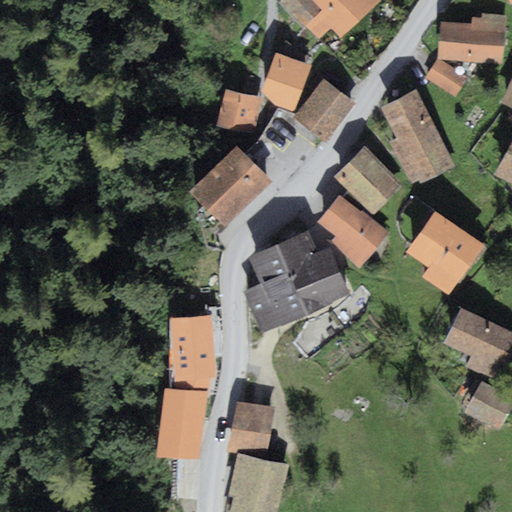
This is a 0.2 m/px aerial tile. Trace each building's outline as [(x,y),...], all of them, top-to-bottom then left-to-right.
[(279,0),(277,2),(302,28),(304,25),(317,39),(330,28),(339,38),(380,0),(279,0)] [(471,23),(441,21),(437,59),(503,64),(506,16),(481,14),(481,18),(471,17),(471,23)] [(311,66),(275,52),(260,91),(274,105),(294,112),(311,66)] [(467,79),(438,59),(425,77),(455,97),(467,79)] [(511,75),(500,102),(511,107),(511,75)] [(355,103),(323,78),(293,117),(325,142),(355,103)] [(262,97),(224,89),(216,125),(254,133),(262,97)] [(416,89),(380,107),(395,138),(389,141),(411,186),(454,165),(416,89)] [(511,139),(494,174),(511,183),(511,139)] [(235,145),(189,190),(225,226),(271,181),(235,145)] [(403,184),(364,146),(334,176),(372,214),(403,184)] [(360,212),(340,195),(318,221),(335,236),(330,242),(360,267),(389,233),(362,210),(360,212)] [(483,245),(433,211),(405,251),(427,267),(421,276),(448,295),(483,245)] [(259,283),(242,291),(260,332),(349,294),(328,246),(316,251),(307,230),(247,256),(259,283)] [(511,352),(511,332),(461,308),(444,344),(471,356),(465,367),(491,379),(496,369),(503,372),(511,352)] [(211,315),(170,318),(175,380),(216,376),(211,315)] [(511,405),(511,400),(481,382),(464,412),(497,432),(511,405)] [(206,392),(163,388),(156,455),(198,460),(206,392)] [(275,409),(237,401),(226,452),(236,454),(264,460),(275,409)] [(264,460),(236,454),(228,494),(233,495),(229,511),(277,511),(287,464),(264,460)]
